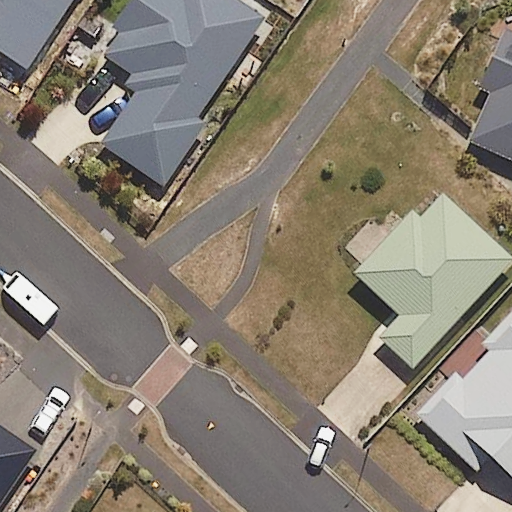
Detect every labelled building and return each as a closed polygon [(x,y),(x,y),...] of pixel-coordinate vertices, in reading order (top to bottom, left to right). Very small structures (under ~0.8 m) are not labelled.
[(0,0),(0,56),(28,75),(77,0),(0,0)] [(196,127),(261,33),(213,0),(142,0),(101,60),(143,89),(102,148),(164,190),(204,132),(196,127)] [(511,28),(484,15),(458,70),(486,83),(461,135),(511,159),(511,28)] [(409,362),(506,251),(423,178),(378,230),(369,221),(338,257),(399,310),(377,334),(409,362)] [(511,298),(412,414),(472,466),(485,451),(511,474),(511,298)] [(0,432),(0,484),(10,470),(18,476),(32,455),(0,432)]
